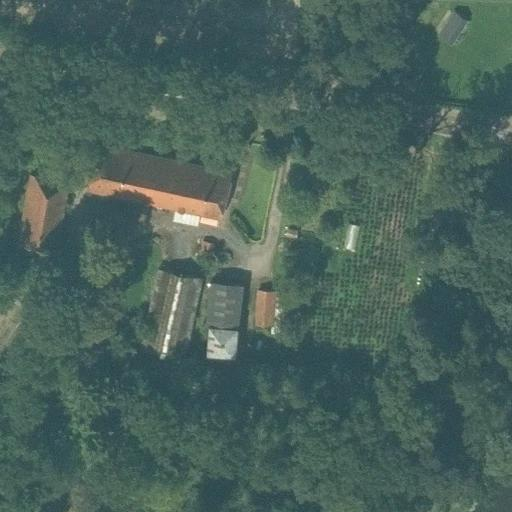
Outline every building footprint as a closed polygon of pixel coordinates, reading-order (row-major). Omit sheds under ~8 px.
[(445,37),(455,42),(467,18),(457,13),(445,37)] [(198,212),(208,167),(95,143),(85,188),(198,212)] [(208,167),(198,212),(221,217),(232,172),(208,167)] [(30,174),(17,244),(55,251),(68,181),(30,174)] [(158,268),(141,347),(184,356),(201,278),(158,268)] [(239,328),(243,283),(209,280),(206,326),(207,326),(205,353),(234,355),(236,328),(239,328)] [(288,328),(289,292),(257,290),(256,325),(270,326),(270,328),(288,328)]
